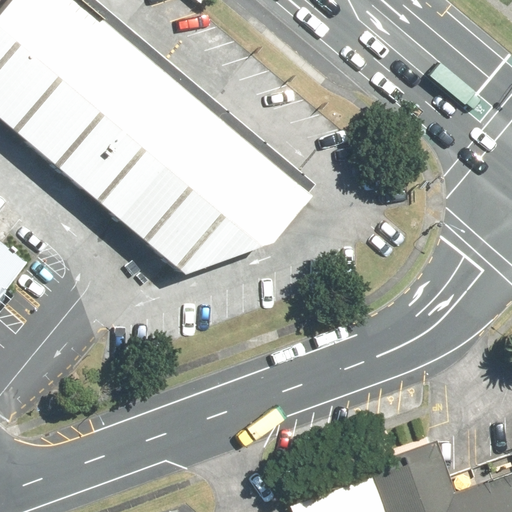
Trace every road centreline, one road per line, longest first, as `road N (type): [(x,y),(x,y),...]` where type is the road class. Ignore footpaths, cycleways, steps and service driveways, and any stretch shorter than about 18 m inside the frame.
road 1 (unclassified): [(0,495),(381,356),(444,319),(511,233)]
road 2 (primary): [(350,0),(511,141)]
